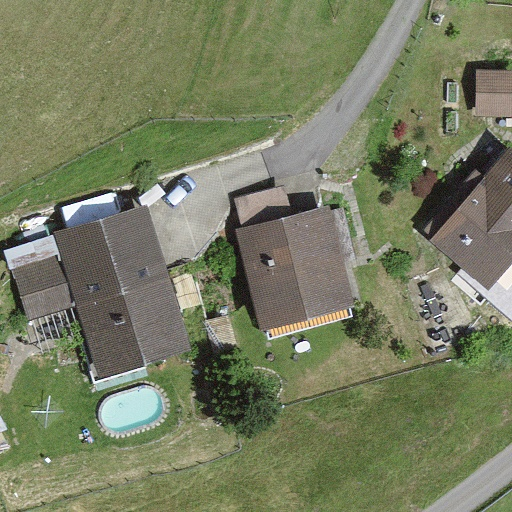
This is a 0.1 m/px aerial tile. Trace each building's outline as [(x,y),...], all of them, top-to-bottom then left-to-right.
[(511,49),(482,53),(487,99),(511,96),(511,49)] [(508,301),(511,295),(511,143),(510,142),(432,241),(508,301)] [(277,337),(382,305),(355,214),(332,221),(319,178),(237,203),(277,337)] [(198,346),(148,199),(58,230),(67,255),(20,271),(40,328),(84,313),(106,377),(198,346)] [(0,448),(12,444),(0,410),(0,448)]
